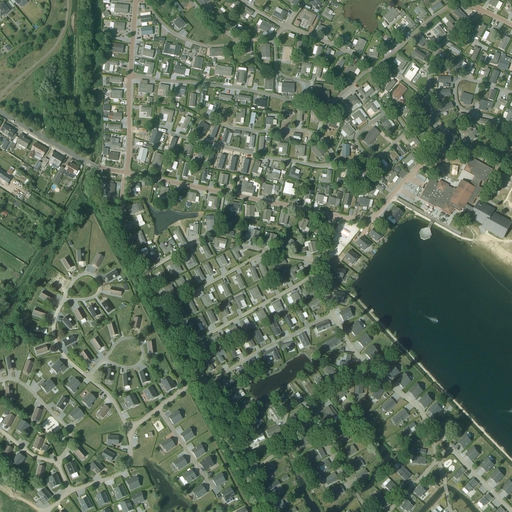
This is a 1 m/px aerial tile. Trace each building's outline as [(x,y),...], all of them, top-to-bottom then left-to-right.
[(235,5),(232,11),(236,14),(242,4),(236,0),(234,0),(232,3),(235,5)] [(491,0),(489,4),(496,8),(499,0),(491,0)] [(176,2),(172,5),(179,14),(183,11),(176,2)] [(441,2),(431,9),(434,12),(443,6),(441,2)] [(0,6),(0,17),(0,18),(5,14),(5,15),(12,9),(7,4),(4,6),(2,4),(0,6)] [(128,15),(129,7),(116,5),(115,14),(128,15)] [(428,14),(420,6),(417,9),(421,14),(418,17),(421,20),(428,14)] [(254,12),(247,7),(240,17),(243,19),(247,14),(251,16),(254,12)] [(331,21),(333,16),(328,13),(330,9),(326,7),(322,16),(331,21)] [(467,18),(458,8),(453,12),(456,16),(457,16),(463,22),(467,18)] [(226,15),(220,9),(213,18),(219,23),(226,15)] [(287,12),(283,9),(281,14),(275,11),(273,15),(282,20),(287,12)] [(399,15),(393,9),(384,18),(389,24),(399,15)] [(311,26),(316,15),(306,10),(304,14),(310,17),(307,24),(311,26)] [(151,15),(141,16),(141,23),(152,22),(151,15)] [(455,22),(448,15),(443,20),(452,31),(455,28),(452,24),(455,22)] [(416,24),(408,16),(405,19),(409,24),(403,29),(407,33),(416,24)] [(185,25),(180,18),(175,22),(178,26),(176,28),(178,30),(185,25)] [(268,33),(272,26),(263,20),(259,28),(268,33)] [(124,31),(125,23),(114,22),(114,30),(124,31)] [(247,27),(243,25),(241,29),(236,26),(234,31),(243,36),(247,27)] [(329,29),(319,25),(316,33),(326,37),(329,29)] [(440,33),(436,36),(440,39),(446,34),(439,25),(435,28),(440,33)] [(483,25),(482,25),(481,26),(482,27),(476,35),(480,37),(486,27),(484,26),(483,25)] [(153,27),(141,28),(142,36),(153,35),(153,27)] [(498,32),(492,29),(486,41),(492,44),(498,32)] [(428,41),(420,33),(415,39),(422,47),(428,41)] [(345,45),(350,37),(345,34),(343,38),(338,36),(336,40),(345,45)] [(472,41),(462,35),(460,38),(469,45),(472,41)] [(396,45),(389,36),(386,39),(390,44),(384,48),(387,52),(396,45)] [(510,40),(504,37),(499,48),(505,51),(510,40)] [(361,54),(367,42),(359,39),(354,51),(361,54)] [(124,44),(110,42),(108,51),(123,53),(124,44)] [(178,57),(181,46),(176,45),(175,51),(169,50),(170,44),(166,43),(164,54),(178,57)] [(270,44),(262,44),(262,57),(270,57),(270,44)] [(250,45),(240,46),(241,54),(252,52),(250,45)] [(462,51),(452,45),(450,49),(460,55),(462,51)] [(369,52),(369,57),(377,59),(378,47),(374,47),(374,53),(369,52)] [(154,51),(145,48),(143,56),(153,58),(154,51)] [(426,56),(426,55),(416,48),(413,53),(423,61),(426,56)] [(475,61),(480,50),(478,49),(478,48),(476,48),(475,48),(475,50),(471,59),(475,61)] [(500,55),(495,53),(493,59),(489,58),(487,62),(497,65),(500,55)] [(454,63),(456,60),(447,54),(445,58),(454,63)] [(408,61),(399,55),(396,59),(401,62),(397,68),(401,71),(408,61)] [(203,59),(196,57),(194,69),(201,70),(203,59)] [(118,66),(118,61),(107,59),(105,71),(109,72),(110,65),(118,66)] [(346,61),(342,59),(336,69),(340,71),(346,61)] [(465,61),(461,59),(454,69),(458,72),(465,61)] [(510,63),(500,60),(497,67),(505,70),(505,68),(508,69),(510,63)] [(152,75),(154,63),(146,62),(145,66),(149,67),(147,74),(152,75)] [(312,64),(303,62),(301,73),(305,74),(307,67),(311,68),(312,64)] [(449,72),(452,68),(441,62),(439,66),(449,72)] [(353,67),(350,65),(345,73),(348,75),(351,71),(354,73),(359,65),(356,63),(353,67)] [(230,77),(232,67),(216,65),(214,74),(230,77)] [(418,69),(412,65),(406,73),(411,77),(418,69)] [(186,69),(175,66),(173,75),(184,77),(186,69)] [(499,71),(493,69),(489,81),(495,83),(499,71)] [(246,71),(239,70),(237,83),(244,84),(246,71)] [(348,79),(337,72),(334,76),(345,83),(348,79)] [(273,77),(266,77),(265,90),(273,90),(273,77)] [(392,80),(384,90),(388,92),(396,83),(392,80)] [(294,84),(282,83),(281,93),(294,94),(294,84)] [(152,94),(153,85),(140,84),(139,92),(152,94)] [(407,88),(401,84),(393,93),(398,98),(407,88)] [(168,85),(160,85),(159,89),(164,90),(163,96),(167,97),(168,85)] [(322,85),(314,85),(314,100),(329,100),(329,91),(322,91),(322,85)] [(176,87),(176,97),(180,98),(180,92),(185,92),(186,87),(176,87)] [(366,93),(362,88),(358,91),(365,99),(375,92),(372,88),(366,93)] [(122,99),(122,90),(112,90),(111,98),(122,99)] [(474,95),(463,92),(460,102),(464,103),(464,104),(468,105),(468,104),(471,105),(474,95)] [(359,101),(354,94),(351,96),(344,100),(350,108),(359,101)] [(501,104),(505,106),(507,102),(499,97),(494,107),(498,109),(501,104)] [(266,101),(259,99),(258,107),(265,108),(266,101)] [(488,101),(481,99),(479,109),(486,111),(488,101)] [(421,112),(425,109),(420,101),(415,104),(421,112)] [(454,106),(452,101),(441,106),(444,111),(454,106)] [(371,102),(365,107),(367,111),(371,108),(375,113),(378,110),(371,102)] [(220,105),(215,103),(210,115),(215,117),(220,105)] [(413,116),(416,114),(410,105),(403,111),(406,114),(409,112),(413,116)] [(151,108),(141,107),(141,112),(147,112),(147,117),(151,117),(151,108)] [(174,110),(163,108),(162,113),(169,114),(167,122),(171,123),(174,110)] [(242,113),(238,113),(236,123),(240,123),(241,118),(244,118),(245,109),(242,109),(242,113)] [(290,116),(291,112),(284,110),(282,120),(285,120),(286,115),(290,116)] [(320,110),(311,110),(311,115),(315,115),(314,121),(319,122),(320,110)] [(366,119),(360,111),(353,117),(355,120),(359,117),(363,122),(366,119)] [(466,114),(460,113),(457,125),(463,127),(466,114)] [(191,117),(187,116),(182,128),(186,129),(191,117)] [(382,124),(387,131),(393,127),(388,120),(389,119),(387,117),(381,121),(383,123),(382,124)] [(337,121),(328,118),(326,126),(336,129),(337,126),(336,125),(337,121)] [(210,126),(202,120),(197,128),(202,132),(199,136),(202,138),(210,126)] [(349,137),(355,131),(349,123),(342,129),(349,137)] [(11,129),(4,125),(0,131),(11,138),(9,140),(13,143),(17,135),(14,133),(15,132),(11,129)] [(214,139),(219,127),(215,126),(210,137),(214,139)] [(432,137),(436,134),(431,126),(423,130),(425,134),(429,132),(432,137)] [(380,132),(374,127),(363,140),(368,145),(380,132)] [(476,138),(470,128),(463,132),(469,142),(476,138)] [(503,132),(499,129),(491,138),(495,142),(503,132)] [(162,133),(154,130),(149,143),(157,146),(162,133)] [(459,143),(456,133),(449,135),(453,145),(459,143)] [(417,145),(421,142),(414,134),(407,139),(410,143),(413,141),(417,145)] [(29,142),(24,138),(24,137),(21,135),(16,143),(25,148),(29,142)] [(115,143),(115,138),(111,137),(110,147),(120,148),(121,143),(115,143)] [(172,138),(168,152),(172,153),(177,140),(172,138)] [(325,152),(317,142),(311,147),(319,157),(325,152)] [(39,146),(39,145),(36,143),(29,156),(33,159),(36,154),(42,158),(47,150),(46,149),(46,150),(39,146)] [(179,152),(185,153),(187,145),(181,143),(179,152)] [(287,143),(279,143),(279,147),(283,148),(282,154),(286,155),(287,143)] [(305,146),(296,145),(296,150),(300,150),(300,156),(304,157),(305,146)] [(403,155),(406,152),(400,145),(397,147),(403,155)] [(148,149),(141,147),(138,160),(145,161),(148,149)] [(200,148),(196,162),(200,164),(205,150),(200,148)] [(118,154),(109,152),(108,160),(117,161),(118,154)] [(164,155),(156,152),(152,165),(160,168),(164,155)] [(418,159),(412,152),(404,160),(407,163),(412,159),(415,162),(418,159)] [(53,154),(49,162),(59,167),(63,159),(59,157),(58,157),(53,154)] [(221,155),(217,169),(222,170),(225,156),(221,155)] [(493,169),(482,164),(470,157),(463,170),(476,177),(473,182),(478,185),(481,180),(486,182),(493,169)] [(261,162),(257,160),(252,173),(257,174),(261,162)] [(37,172),(42,163),(38,161),(34,170),(37,172)] [(382,161),(377,165),(383,173),(391,168),(389,165),(386,167),(382,161)] [(74,166),(69,163),(65,170),(61,167),(52,182),(57,185),(61,179),(60,178),(63,174),(74,180),(76,179),(77,178),(76,176),(75,175),(79,168),(74,166)] [(296,169),(292,167),(289,176),(299,180),(301,175),(295,173),(296,169)] [(371,167),(363,169),(365,180),(373,178),(371,167)] [(12,178),(0,170),(0,178),(8,184),(12,178)] [(398,174),(394,171),(387,181),(391,184),(398,174)] [(278,180),(280,175),(272,172),(272,174),(269,173),(267,180),(273,182),(274,179),(278,180)] [(350,172),(347,172),(346,179),(339,178),(338,183),(348,185),(350,172)] [(332,173),(328,173),(327,178),(320,177),(320,182),(331,183),(332,173)] [(228,175),(221,174),(219,184),(226,186),(228,175)] [(249,182),(244,180),(242,191),(253,194),(254,187),(248,186),(249,182)] [(430,199),(428,202),(436,206),(436,205),(443,209),(443,210),(450,214),(452,210),(453,211),(454,208),(459,211),(461,208),(463,209),(465,207),(466,204),(468,201),(472,203),(476,197),(477,197),(480,191),(477,189),(479,185),(478,185),(473,182),(471,185),(462,180),(456,190),(454,189),(454,190),(447,186),(448,185),(440,181),(438,184),(430,180),(422,194),(430,199)] [(382,192),(384,188),(376,182),(371,190),(368,189),(366,193),(369,194),(369,193),(373,195),(377,189),(382,192)] [(115,184),(107,183),(106,195),(114,196),(115,184)] [(140,183),(131,184),(132,195),(137,195),(136,188),(140,188),(140,183)] [(293,185),(286,183),(283,193),(291,195),(293,185)] [(274,185),(265,184),(264,192),(272,194),(274,185)] [(169,188),(162,186),(161,195),(167,197),(169,188)] [(313,192),(307,191),(305,200),(312,201),(313,192)] [(197,193),(190,192),(189,200),(195,201),(197,193)] [(323,203),(324,196),(318,194),(316,201),(323,203)] [(343,205),(349,207),(352,195),(345,194),(343,205)] [(218,197),(210,195),(209,200),(213,201),(212,207),(216,208),(218,197)] [(338,207),(340,200),(330,197),(328,204),(338,207)] [(371,199),(361,197),(359,204),(369,206),(371,199)] [(484,228),(503,238),(511,222),(493,212),(494,209),(479,201),(475,209),(466,204),(465,207),(473,212),(471,217),(485,225),(484,228)] [(140,211),(137,203),(128,207),(131,215),(140,211)] [(396,222),(400,216),(399,216),(402,212),(396,208),(389,216),(392,218),(392,219),(396,222)] [(272,211),(265,209),(263,220),(270,221),(272,211)] [(289,215),(282,213),(279,223),(287,225),(289,215)] [(309,221),(303,218),(298,227),(304,230),(309,221)] [(214,220),(207,220),(207,231),(215,231),(214,220)] [(199,224),(194,224),(194,230),(189,230),(189,234),(198,235),(199,224)] [(179,229),(175,232),(182,244),(186,242),(179,229)] [(377,241),(379,238),(380,239),(383,235),(378,230),(377,232),(374,229),(369,235),(377,241)] [(141,230),(137,232),(142,245),(147,243),(141,230)] [(234,232),(222,230),(220,235),(233,238),(234,232)] [(260,232),(253,230),(250,240),(257,242),(260,232)] [(277,236),(270,234),(267,244),(274,246),(277,236)] [(227,240),(216,238),(214,247),(218,248),(219,243),(226,245),(227,240)] [(367,248),(371,244),(365,240),(364,241),(361,238),(356,244),(364,251),(366,248),(367,248)] [(291,239),(285,248),(291,251),(296,243),(291,239)] [(316,241),(308,243),(311,253),(318,251),(316,241)] [(167,247),(163,242),(160,245),(166,254),(173,248),(170,244),(167,247)] [(206,244),(202,246),(208,257),(212,255),(206,244)] [(240,246),(232,250),(237,260),(241,257),(238,251),(242,249),(240,246)] [(149,250),(145,251),(148,262),(156,260),(155,255),(151,256),(149,250)] [(352,264),(354,262),(355,262),(359,258),(353,253),(352,255),(349,252),(344,258),(352,264)] [(198,263),(192,253),(188,255),(191,261),(187,263),(189,268),(198,263)] [(98,254),(93,264),(98,267),(104,257),(98,254)] [(229,264),(223,254),(216,258),(221,268),(229,264)] [(62,261),(68,270),(73,267),(67,257),(62,261)] [(279,262),(277,258),(273,260),(277,269),(287,263),(285,259),(279,262)] [(183,271),(177,261),(170,265),(175,275),(183,271)] [(215,274),(209,262),(204,265),(210,276),(215,274)] [(268,273),(263,262),(259,264),(264,275),(268,273)] [(297,266),(288,270),(293,280),(298,278),(295,272),(299,270),(297,266)] [(200,267),(195,270),(201,281),(206,279),(200,267)] [(259,279),(254,267),(249,269),(254,281),(259,279)] [(164,269),(159,271),(162,277),(159,279),(161,284),(169,279),(164,269)] [(343,276),(344,276),(346,271),(339,269),(338,271),(334,270),(332,277),(342,280),(343,276)] [(115,270),(106,276),(109,282),(119,276),(115,270)] [(284,272),(275,277),(277,281),(281,279),(285,285),(289,282),(284,272)] [(245,286),(240,274),(236,276),(241,288),(245,286)] [(183,276),(176,280),(181,290),(189,286),(183,276)] [(271,279),(266,281),(271,292),(276,290),(271,279)] [(227,285),(225,282),(221,284),(227,296),(231,294),(227,285)] [(172,285),(171,283),(164,287),(169,297),(176,293),(172,285)] [(258,287),(250,291),(255,300),(262,296),(258,287)] [(110,294),(121,296),(122,290),(111,288),(110,294)] [(317,293),(315,289),(309,292),(307,288),(303,290),(306,298),(317,293)] [(40,297),(50,303),(53,297),(43,291),(40,297)] [(302,302),(298,292),(290,295),(295,305),(302,302)] [(213,303),(208,293),(200,297),(205,307),(213,303)] [(338,294),(334,293),(332,301),(342,303),(343,299),(344,300),(345,295),(338,293),(338,294)] [(243,294),(235,298),(239,309),(244,307),(241,301),(245,299),(243,294)] [(319,299),(308,304),(310,308),(318,303),(319,303),(321,303),(321,302),(320,301),(319,300),(319,299)] [(102,304),(108,314),(114,310),(107,300),(102,304)] [(197,312),(191,301),(187,303),(193,314),(197,312)] [(284,310),(280,301),(272,304),(277,314),(284,310)] [(220,306),(225,317),(229,315),(226,309),(230,307),(228,303),(220,306)] [(94,318),(99,315),(94,305),(88,308),(94,318)] [(188,317),(182,305),(178,308),(183,319),(188,317)] [(44,318),(47,312),(36,308),(33,314),(44,318)] [(74,312),(80,322),(86,318),(80,308),(74,312)] [(352,313),(349,308),(343,312),(343,313),(340,315),(343,321),(352,316),(351,313),(352,313)] [(268,318),(263,309),(256,313),(261,322),(268,318)] [(216,321),(211,310),(207,312),(212,323),(216,321)] [(300,310),(295,312),(302,324),(306,322),(300,310)] [(63,321),(70,329),(75,325),(68,316),(63,321)] [(202,316),(198,319),(203,330),(208,328),(202,316)] [(288,316),(284,319),(290,330),(294,328),(288,316)] [(141,319),(135,318),(132,328),(139,329),(141,319)] [(247,326),(244,320),(240,322),(245,332),(253,327),(253,326),(251,323),(247,326)] [(195,332),(191,322),(183,325),(188,335),(195,332)] [(275,322),(269,325),(275,337),(281,334),(275,322)] [(330,327),(328,322),(317,326),(316,327),(317,329),(318,331),(319,332),(330,327)] [(361,326),(357,322),(352,327),(353,328),(350,331),(355,336),(362,329),(360,327),(361,326)] [(111,337),(118,335),(114,324),(108,326),(111,337)] [(284,337),(290,334),(286,324),(279,328),(284,337)] [(241,334),(236,325),(228,329),(233,338),(241,334)] [(260,330),(253,334),(259,345),(266,341),(260,330)] [(223,342),(219,333),(212,337),(216,345),(223,342)] [(304,333),(298,336),(304,349),(310,346),(304,333)] [(363,348),(371,341),(368,338),(369,337),(365,333),(360,338),(361,339),(358,342),(363,348)] [(62,341),(65,347),(76,342),(73,336),(62,341)] [(249,336),(244,339),(251,350),(255,348),(249,336)] [(337,336),(327,342),(331,349),(341,343),(337,336)] [(98,351),(103,347),(97,337),(92,341),(98,351)] [(148,343),(149,354),(156,353),(154,342),(148,343)] [(203,350),(200,344),(196,346),(201,356),(209,352),(207,348),(203,350)] [(48,351),(46,345),(35,349),(37,355),(48,351)] [(232,345),(227,348),(233,360),(238,357),(232,345)] [(376,350),(373,346),(368,351),(369,352),(366,355),(371,360),(378,353),(376,350)] [(275,348),(263,354),(265,359),(273,355),(276,362),(280,359),(275,348)] [(87,364),(92,360),(86,350),(80,354),(87,364)] [(223,350),(214,355),(220,365),(224,362),(221,357),(226,354),(223,350)] [(340,362),(339,366),(348,368),(348,367),(348,363),(350,364),(351,355),(346,355),(345,363),(340,362)] [(386,360),(382,356),(377,361),(378,362),(375,365),(380,370),(388,363),(385,361),(386,360)] [(8,370),(15,369),(13,357),(6,358),(8,370)] [(259,369),(253,358),(247,362),(253,373),(259,369)] [(208,359),(204,361),(210,372),(212,371),(214,370),(214,369),(213,368),(208,359)] [(23,372),(29,374),(33,363),(27,361),(23,372)] [(65,367),(59,361),(51,368),(57,374),(62,368),(64,369),(65,367)] [(391,379),(399,372),(396,370),(397,369),(393,365),(388,370),(389,371),(386,374),(391,379)] [(243,366),(237,369),(243,379),(244,380),(246,379),(247,379),(248,378),(249,377),(243,366)] [(342,374),(329,367),(325,375),(338,382),(342,374)] [(108,369),(106,380),(112,381),(114,370),(108,369)] [(139,373),(143,384),(149,382),(146,371),(139,373)] [(403,388),(410,381),(408,379),(408,378),(405,374),(399,379),(400,380),(398,383),(403,388)] [(166,388),(168,391),(175,387),(170,378),(167,380),(167,379),(162,382),(165,388),(166,388)] [(322,393),(328,389),(320,378),(315,382),(322,393)] [(80,384),(75,379),(67,386),(74,393),(76,391),(74,390),(80,384)] [(41,386),(47,393),(55,386),(50,380),(44,386),(43,384),(41,386)] [(232,381),(222,388),(225,392),(235,384),(232,381)] [(363,383),(355,383),(355,395),(363,395),(363,383)] [(305,388),(312,397),(317,394),(310,384),(309,384),(308,384),(308,385),(306,387),(305,388)] [(415,398),(423,391),(420,388),(421,388),(417,384),(412,389),(413,390),(410,393),(415,398)] [(377,387),(372,396),(378,400),(384,391),(377,387)] [(150,388),(144,392),(149,401),(152,399),(152,400),(157,397),(154,391),(152,392),(150,388)] [(245,397),(241,391),(230,399),(234,405),(245,397)] [(348,395),(345,391),(335,399),(338,403),(348,395)] [(95,399),(90,394),(83,401),(89,408),(91,406),(90,405),(95,399)] [(299,400),(295,394),(292,397),(298,406),(307,399),(305,396),(299,400)] [(425,408),(432,401),(430,399),(431,398),(427,394),(422,399),(423,400),(420,403),(425,408)] [(132,396),(125,399),(130,408),(133,406),(133,407),(138,405),(135,398),(133,399),(132,396)] [(63,397),(57,407),(62,411),(68,401),(63,397)] [(396,404),(391,397),(381,406),(387,412),(396,404)] [(291,406),(285,398),(279,403),(284,411),(291,406)] [(440,407),(436,403),(431,408),(432,409),(429,412),(434,417),(442,410),(439,407),(440,407)] [(246,404),(239,413),(244,417),(251,408),(251,407),(249,405),(248,405),(247,404),(246,404)] [(104,405),(97,414),(102,418),(109,409),(104,405)] [(338,415),(331,406),(318,415),(325,424),(338,415)] [(84,415),(78,408),(70,415),(75,421),(81,416),(82,417),(84,415)] [(38,422),(42,411),(36,409),(32,419),(38,422)] [(281,420),(274,409),(268,412),(275,424),(281,420)] [(302,409),(290,417),(294,423),(306,415),(302,409)] [(409,415),(404,409),(392,419),(397,425),(409,415)] [(181,415),(178,411),(172,415),(173,416),(169,419),(174,425),(182,419),(180,416),(181,415)] [(10,427),(15,417),(9,414),(4,424),(10,427)] [(264,422),(260,419),(256,426),(250,422),(248,425),(256,431),(264,422)] [(445,433),(452,426),(450,424),(451,423),(447,419),(442,424),(443,425),(440,428),(445,433)] [(29,426),(22,421),(16,430),(22,434),(27,427),(28,428),(29,426)] [(419,428),(414,422),(404,428),(409,435),(419,428)] [(278,427),(265,432),(268,439),(281,433),(278,427)] [(193,433),(190,428),(184,433),(185,434),(181,436),(185,442),(194,436),(192,433),(193,433)] [(296,440),(300,446),(314,437),(310,430),(296,440)] [(344,433),(334,440),(338,446),(348,440),(344,433)] [(262,434),(250,440),(253,446),(265,440),(262,434)] [(469,438),(466,435),(461,439),(462,441),(459,443),(464,449),(471,442),(469,439),(469,438)] [(108,436),(107,445),(110,446),(110,444),(118,444),(119,437),(108,436)] [(44,440),(38,437),(33,448),(39,450),(44,440)] [(167,441),(161,445),(164,450),(164,449),(166,452),(175,446),(171,440),(167,442),(167,441)] [(195,449),(196,450),(192,452),(196,458),(205,453),(203,450),(204,449),(201,445),(195,449)] [(8,459),(13,449),(7,446),(2,457),(8,459)] [(357,453),(352,446),(342,453),(346,459),(357,453)] [(79,447),(74,451),(82,460),(87,456),(79,447)] [(320,447),(316,450),(320,456),(311,461),(313,464),(321,459),(322,460),(326,457),(320,447)] [(472,461),(479,454),(477,452),(477,451),(474,447),(468,452),(469,453),(466,456),(472,461)] [(114,455),(105,450),(101,458),(103,459),(104,458),(111,462),(114,455)] [(25,459),(18,455),(14,461),(12,460),(10,463),(19,469),(25,459)] [(187,464),(183,458),(180,461),(179,459),(173,463),(176,468),(177,467),(179,470),(187,464)] [(202,465),(206,472),(215,466),(213,463),(214,462),(210,458),(204,462),(205,463),(202,465)] [(360,458),(350,466),(354,472),(365,465),(360,458)] [(426,466),(427,459),(413,458),(413,464),(426,466)] [(487,473),(493,465),(491,463),(492,462),(488,458),(483,463),(484,465),(481,468),(487,473)] [(327,467),(321,471),(323,474),(333,469),(328,459),(324,461),(327,467)] [(89,467),(91,469),(92,468),(98,474),(104,469),(96,461),(89,467)] [(76,464),(75,462),(66,466),(70,475),(77,472),(74,465),(76,464)] [(274,467),(271,462),(262,469),(265,472),(270,480),(273,478),(268,470),(274,467)] [(411,475),(401,465),(395,470),(406,481),(411,475)] [(39,466),(36,477),(42,479),(45,467),(39,466)] [(457,479),(465,471),(462,468),(454,476),(457,479)] [(367,473),(364,469),(354,476),(357,480),(367,473)] [(497,484),(504,476),(501,474),(502,473),(498,469),(493,475),(494,476),(491,479),(497,484)] [(196,478),(192,472),(189,474),(188,473),(182,477),(185,481),(186,480),(188,483),(196,478)] [(213,480),(216,487),(225,481),(223,478),(224,478),(221,473),(215,477),(216,478),(213,480)] [(339,481),(335,474),(324,480),(328,487),(339,481)] [(52,488),(61,485),(57,475),(50,478),(53,485),(51,486),(52,488)] [(139,482),(137,477),(127,482),(130,490),(140,486),(138,483),(139,482)] [(467,490),(469,492),(478,483),(473,479),(465,488),(466,489),(466,490),(467,491),(467,490)] [(280,483),(278,480),(268,486),(274,496),(278,494),(274,487),(280,483)] [(394,493),(399,488),(391,480),(385,486),(394,493)] [(503,490),(508,495),(511,491),(511,483),(509,481),(505,486),(506,487),(503,490)] [(340,485),(327,492),(331,500),(344,492),(340,485)] [(414,492),(417,496),(418,495),(420,497),(425,492),(423,489),(424,488),(420,485),(414,492)] [(126,496),(122,486),(115,489),(118,497),(117,497),(118,500),(126,496)] [(198,499),(206,493),(202,487),(199,489),(198,488),(192,492),(195,496),(196,496),(198,499)] [(234,495),(230,488),(222,494),(223,497),(222,497),(225,502),(231,498),(231,497),(234,495)] [(44,503),(51,497),(44,489),(39,494),(44,500),(43,501),(44,503)] [(99,504),(100,506),(109,503),(104,493),(97,496),(101,503),(99,504)] [(143,497),(141,493),(135,495),(135,497),(131,499),(135,505),(144,501),(142,498),(143,497)] [(388,504),(379,493),(373,497),(382,508),(388,504)] [(488,494),(480,502),(482,504),(481,504),(482,505),(483,505),(484,506),(492,499),(488,494)] [(286,508),(280,497),(276,499),(282,510),(286,508)] [(87,498),(80,501),(84,509),(82,509),(84,511),(92,508),(87,498)] [(126,502),(126,501),(120,504),(123,511),(129,511),(134,510),(129,500),(126,502)] [(407,500),(400,507),(404,511),(404,510),(406,511),(412,507),(409,504),(410,503),(407,500)]
